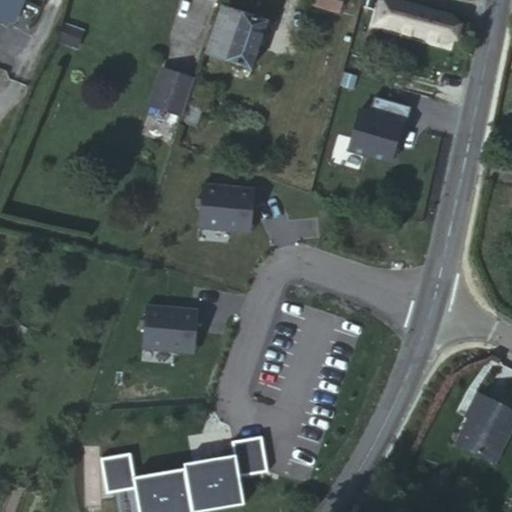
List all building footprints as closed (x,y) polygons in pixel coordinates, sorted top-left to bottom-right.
[(92,3),(82,0),(74,0),(71,9),(87,14),(92,3)] [(343,0),(315,0),(314,4),(340,12),(343,0)] [(445,42),(452,17),(388,0),(382,0),(376,24),(445,42)] [(224,9),(220,22),(239,28),(229,60),(251,67),(266,23),(224,9)] [(82,19),(66,14),(62,26),(77,31),(82,19)] [(239,28),(220,22),(208,54),(229,60),(239,28)] [(194,81),(163,70),(151,106),(182,116),(194,81)] [(197,126),(211,86),(199,82),(186,123),(197,126)] [(361,111),(350,150),(393,162),(403,124),(407,125),(412,107),(375,97),(371,114),(361,111)] [(202,185),(198,228),(250,233),(254,190),(235,188),(235,191),(224,190),(225,187),(202,185)] [(146,306),(143,348),(195,352),(198,309),(179,308),(179,311),(169,310),(169,307),(146,306)] [(471,420),(482,397),(477,394),(466,417),(471,420)] [(511,431),(511,411),(482,397),(471,420),(459,446),(497,464),(511,431)] [(133,453),(103,458),(108,492),(137,487),(141,511),(202,511),(249,505),(243,475),(269,470),(262,437),(232,442),(235,455),(185,462),(186,469),(136,478),(133,453)]
